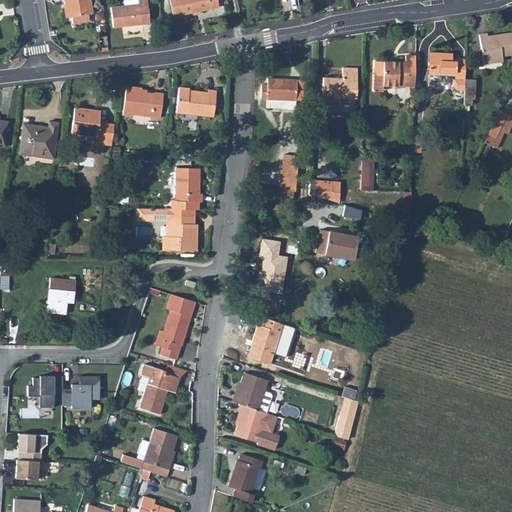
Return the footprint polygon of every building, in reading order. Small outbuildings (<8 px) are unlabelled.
[(64,0),(67,17),(72,17),(88,14),(92,13),(89,0),(64,0)] [(111,8),(113,27),(149,22),(147,1),(139,2),(138,0),(123,0),(124,6),(111,8)] [(169,0),(173,17),(193,13),(218,8),(216,0),(169,0)] [(72,17),(72,23),(89,21),(88,14),(72,17)] [(511,32),(487,36),(486,33),(478,34),(483,64),(501,61),(500,56),(511,53),(511,32)] [(427,74),(438,75),(438,72),(454,73),(454,75),(454,79),(452,79),(452,86),(456,90),(463,91),(464,79),(464,59),(456,58),(455,61),(451,61),(451,54),(428,53),(427,74)] [(372,83),(382,83),(382,86),(414,87),(415,56),(404,56),(404,62),(373,61),(372,83)] [(338,111),(338,99),(355,100),(356,69),(342,68),(342,78),(322,78),(321,111),(338,111)] [(454,79),(454,75),(454,73),(438,72),(438,75),(438,83),(449,83),(450,79),(452,79),(454,79)] [(260,99),(266,100),(285,100),(284,109),(294,110),(294,109),(295,101),(296,80),(267,79),(267,85),(260,85),(260,99)] [(463,105),(471,105),(471,99),(474,99),(474,79),(464,79),(463,91),(463,105)] [(295,101),(302,101),(303,80),(296,80),(295,101)] [(372,83),(372,91),(382,91),(382,86),(382,83),(372,83)] [(123,115),(131,116),(131,115),(160,118),(163,94),(154,92),(154,94),(142,93),(142,89),(126,86),(123,115)] [(176,112),(213,117),(216,92),(207,91),(207,94),(189,91),(189,89),(178,88),(176,112)] [(266,108),(284,109),(285,100),(266,100),(266,108)] [(71,133),(87,135),(90,110),(74,109),(71,133)] [(87,135),(97,137),(96,144),(96,146),(103,147),(104,144),(110,145),(113,124),(106,123),(107,122),(99,121),(100,112),(90,110),(87,135)] [(491,126),(499,130),(506,115),(498,111),(491,126)] [(499,130),(504,132),(508,134),(511,125),(511,117),(506,115),(499,130)] [(0,147),(4,148),(8,122),(0,120),(0,147)] [(19,155),(52,159),(58,122),(48,121),(48,128),(23,125),(19,155)] [(483,143),(496,149),(500,140),(495,138),(499,130),(491,126),(483,143)] [(411,151),(421,152),(421,128),(412,127),(411,151)] [(495,138),(500,140),(504,132),(499,130),(495,138)] [(278,188),(294,191),(295,183),(297,156),(283,154),(282,165),(280,165),(278,188)] [(376,158),(363,157),(360,189),(373,190),(376,158)] [(172,209),(193,210),(198,210),(198,202),(202,202),(202,194),(199,194),(199,169),(177,168),(175,201),(172,201),(172,209)] [(307,195),(330,202),(331,183),(308,182),(307,195)] [(338,184),(331,183),(330,202),(338,204),(338,184)] [(276,198),(292,202),(294,191),(278,188),(276,198)] [(161,215),(161,209),(137,208),(136,220),(153,220),(153,215),(161,215)] [(167,209),(161,209),(161,215),(153,215),(153,220),(166,220),(167,209)] [(193,224),(193,210),(172,209),(167,209),(166,220),(166,236),(163,236),(163,250),(196,251),(196,241),(192,241),(193,224)] [(315,252),(353,259),(357,236),(319,229),(315,252)] [(10,233),(0,231),(0,232),(0,243),(8,245),(10,233)] [(46,255),(53,255),(55,245),(48,244),(46,255)] [(67,303),(68,291),(74,292),(75,281),(49,279),(49,289),(55,290),(54,302),(46,301),(45,312),(66,314),(67,303)] [(161,347),(158,354),(175,359),(179,348),(181,344),(195,303),(171,295),(166,308),(170,309),(163,332),(160,339),(164,340),(161,347)] [(247,358),(268,365),(279,334),(282,334),(285,326),(262,318),(259,327),(256,326),(251,341),(253,342),(247,358)] [(282,334),(292,338),(295,329),(285,326),(282,334)] [(161,347),(164,340),(160,339),(163,332),(159,330),(154,345),(161,347)] [(245,357),(247,358),(253,342),(251,341),(245,357)] [(138,407),(158,414),(164,395),(162,394),(163,389),(173,392),(178,378),(163,373),(164,371),(143,364),(140,375),(147,377),(138,407)] [(185,371),(166,365),(164,371),(163,373),(178,378),(185,371)] [(232,402),(241,405),(266,413),(271,396),(270,394),(264,392),(268,381),(244,373),(241,383),(237,395),(234,394),(232,402)] [(62,376),(39,376),(39,378),(32,378),(32,386),(27,386),(27,396),(39,397),(39,407),(53,408),(53,391),(62,391),(62,390),(62,376)] [(78,377),(62,376),(62,390),(71,390),(71,385),(78,385),(78,377)] [(99,377),(78,377),(78,385),(71,385),(71,390),(62,390),(62,391),(61,406),(70,406),(70,408),(90,409),(90,400),(99,400),(99,377)] [(113,398),(110,407),(118,409),(121,400),(113,398)] [(237,426),(234,435),(257,443),(256,445),(273,451),(278,436),(271,433),(277,417),(266,413),(241,405),(238,413),(241,414),(237,426)] [(339,416),(353,420),(354,414),(341,411),(339,416)] [(333,435),(347,440),(353,420),(339,416),(333,435)] [(141,465),(151,468),(152,464),(168,470),(170,463),(168,462),(172,450),(176,436),(153,428),(141,465)] [(18,460),(38,461),(41,461),(41,449),(46,444),(47,435),(18,434),(18,445),(19,447),(18,460)] [(231,496),(250,502),(252,495),(249,493),(253,482),(255,475),(254,474),(256,467),(259,468),(261,461),(240,454),(238,460),(236,460),(227,486),(234,488),(231,496)] [(17,460),(15,478),(36,480),(38,461),(18,460),(17,460)] [(294,463),(291,470),(304,474),(307,467),(294,463)] [(140,469),(141,470),(165,478),(168,470),(152,464),(151,468),(141,465),(140,469)] [(253,482),(260,484),(265,470),(259,468),(256,467),(254,474),(255,475),(253,482)] [(137,511),(172,511),(173,510),(153,503),(154,500),(143,496),(137,511)] [(38,511),(40,500),(14,499),(13,511),(38,511)]
